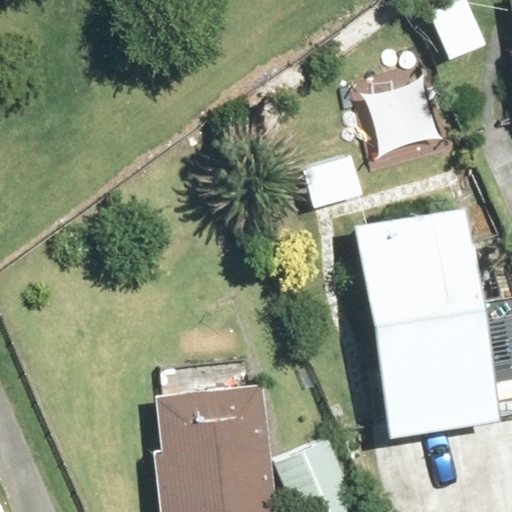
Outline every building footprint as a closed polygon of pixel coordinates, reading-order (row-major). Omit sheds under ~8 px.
[(482,40),(467,0),(452,0),(427,10),(444,55),(482,40)] [(361,188),(349,148),(298,163),(310,203),(361,188)] [(353,219),(383,429),(494,411),(460,203),(353,219)] [(156,396),(168,511),(276,511),(271,459),(264,385),(156,396)] [(325,436),(271,459),(293,511),(336,511),(354,505),(325,436)]
